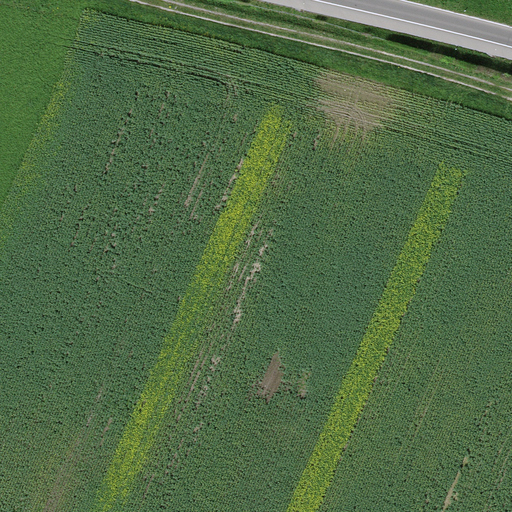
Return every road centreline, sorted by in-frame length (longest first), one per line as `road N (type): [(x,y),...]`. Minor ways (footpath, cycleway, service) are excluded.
road 1 (track): [(141,0),(511,93)]
road 2 (motorway): [(352,0),(511,38)]
